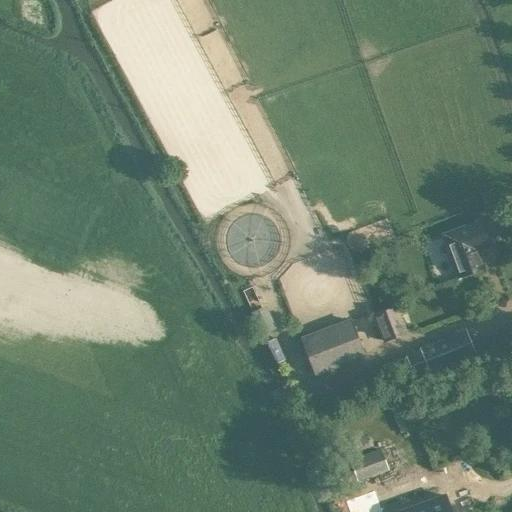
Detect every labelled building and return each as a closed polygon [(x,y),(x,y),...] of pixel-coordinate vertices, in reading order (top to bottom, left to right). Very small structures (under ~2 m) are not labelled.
[(132,74),(215,76),(176,0),(98,0),(93,3),(116,49),(138,50),(138,60),(148,61),(151,67),(147,66),(132,74)] [(442,230),(458,272),(484,261),(479,245),(490,240),(481,215),(442,230)] [(260,330),(276,323),(265,300),(249,308),(260,330)] [(384,337),(404,329),(394,302),(373,310),(384,337)] [(363,349),(349,315),(300,334),(314,369),(363,349)] [(419,345),(404,351),(415,378),(430,372),(429,369),(457,358),(446,332),(418,343),(419,345)] [(393,375),(397,385),(408,381),(404,370),(393,375)] [(396,391),(383,394),(392,429),(405,426),(396,391)] [(310,423),(321,419),(316,407),(305,410),(310,423)] [(380,443),(350,454),(358,476),(388,465),(380,443)] [(383,511),(374,486),(345,496),(351,511),(383,511)] [(451,511),(443,491),(398,508),(398,511),(451,511)]
